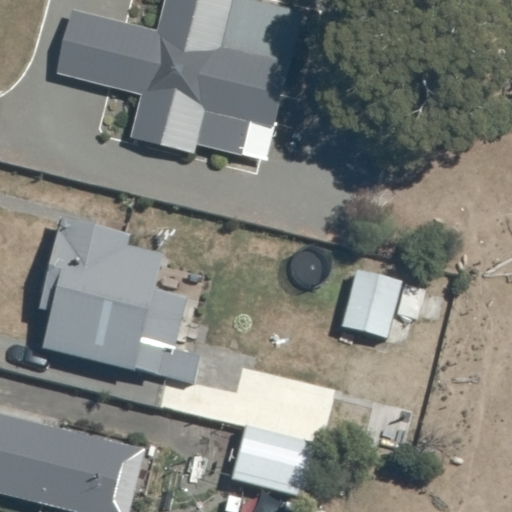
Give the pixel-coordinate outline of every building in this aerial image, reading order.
[(301,16),(234,0),(165,0),(157,37),(78,18),(62,79),(142,99),(132,140),(200,157),(202,149),(265,164),(301,16)] [(158,252),(57,231),(32,351),(190,384),(196,357),(172,352),(183,300),(149,293),(158,252)] [(444,292),(355,264),(335,328),(404,349),(414,317),(434,324),(444,292)] [(124,511),(140,452),(0,416),(0,496),(62,511),(124,511)] [(312,439),(268,427),(241,423),(225,481),(296,499),(312,439)]
